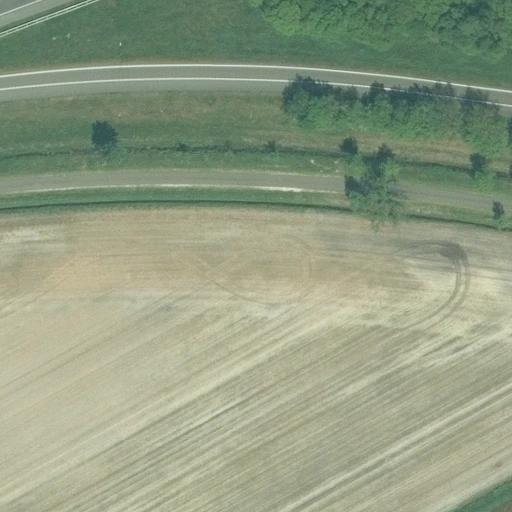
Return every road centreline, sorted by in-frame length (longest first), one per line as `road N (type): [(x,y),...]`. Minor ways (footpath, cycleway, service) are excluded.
road 1 (motorway): [(0,84),(132,74),(301,76),(511,100)]
road 2 (unclassified): [(0,188),(219,179),(511,207)]
